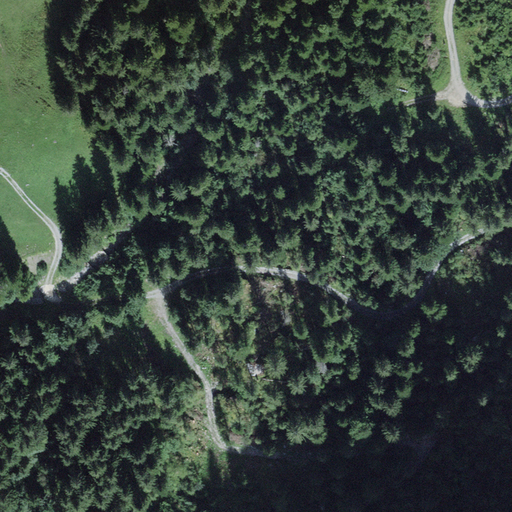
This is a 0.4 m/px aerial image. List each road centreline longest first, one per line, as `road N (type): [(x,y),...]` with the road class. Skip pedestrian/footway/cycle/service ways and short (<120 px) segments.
road 1 (track): [(174,289),(169,330),(213,410),(266,455),(324,458),(391,440),(416,446),(408,470),(357,511)]
road 2 (track): [(511,215),(451,247),(404,309),(365,307),(317,282),(228,266),(193,274),(174,289)]
road 3 (track): [(0,171),(58,237),(49,277),(57,300),(77,306),(174,289)]
road 4 (track): [(452,0),(452,70),(476,97),(511,91)]
